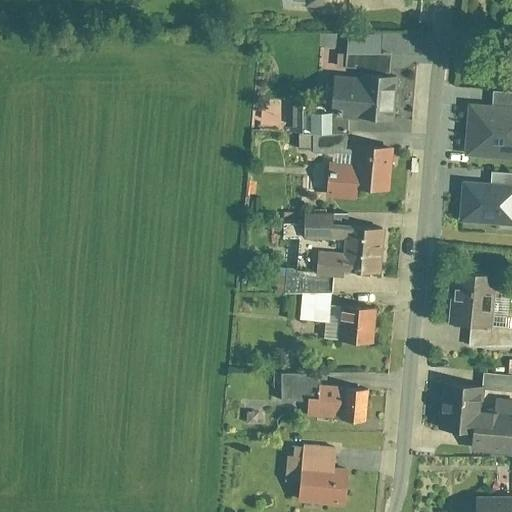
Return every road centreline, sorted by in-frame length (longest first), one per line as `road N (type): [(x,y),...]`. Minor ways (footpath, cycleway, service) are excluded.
road 1 (residential): [(391,511),(439,36)]
road 2 (residential): [(0,30),(439,36)]
